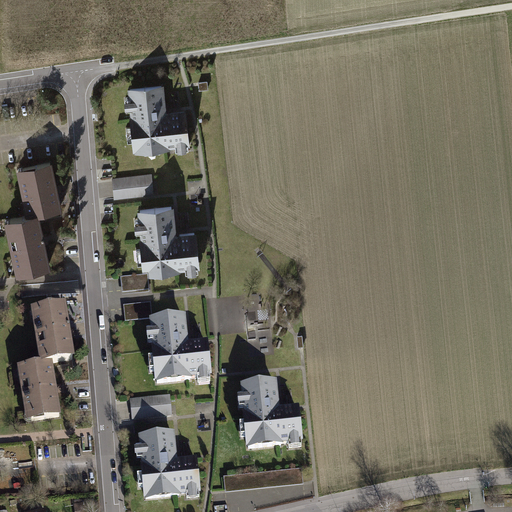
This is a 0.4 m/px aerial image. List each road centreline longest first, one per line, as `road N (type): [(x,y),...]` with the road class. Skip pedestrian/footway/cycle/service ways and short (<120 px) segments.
road 1 (track): [(73,73),(511,6)]
road 2 (residential): [(73,73),(112,511)]
road 3 (residential): [(511,477),(313,511)]
